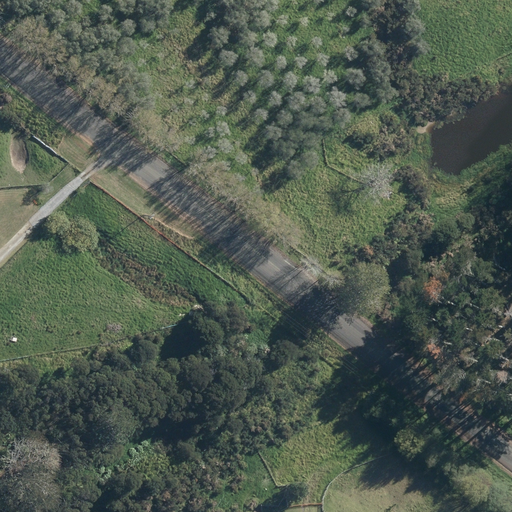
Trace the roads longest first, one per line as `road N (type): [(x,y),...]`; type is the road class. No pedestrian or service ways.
road 1 (unclassified): [(0,57),(511,454)]
road 2 (track): [(454,410),(343,455),(315,485),(310,511)]
road 3 (track): [(118,149),(0,253)]
